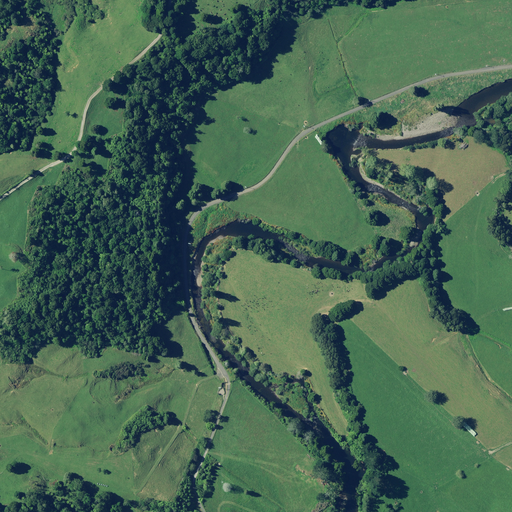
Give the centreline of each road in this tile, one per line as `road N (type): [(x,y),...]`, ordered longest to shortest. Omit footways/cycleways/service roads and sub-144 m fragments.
road 1 (unclassified): [(511,66),(434,78),(314,128),(263,183),(191,218),(184,244),(188,306),(229,388),(192,482),(203,511)]
road 2 (track): [(0,200),(76,143),(89,100),(161,33),(171,0)]
